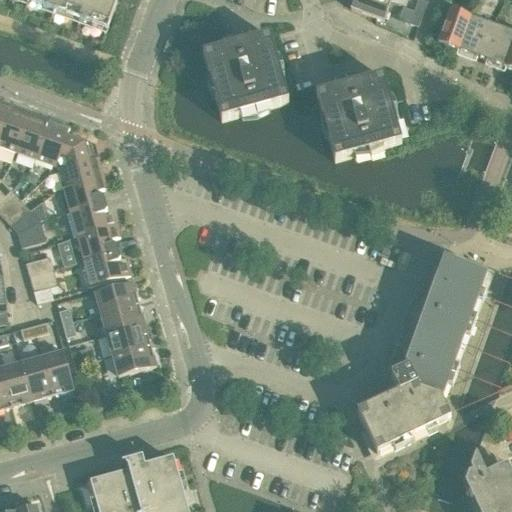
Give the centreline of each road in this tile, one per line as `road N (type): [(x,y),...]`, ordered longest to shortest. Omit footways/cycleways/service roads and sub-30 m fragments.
road 1 (tertiary): [(0,475),(167,426),(191,408),(197,382),(133,132),(135,78),(163,0)]
road 2 (residential): [(322,18),(308,32),(319,77),(367,65),(377,51)]
